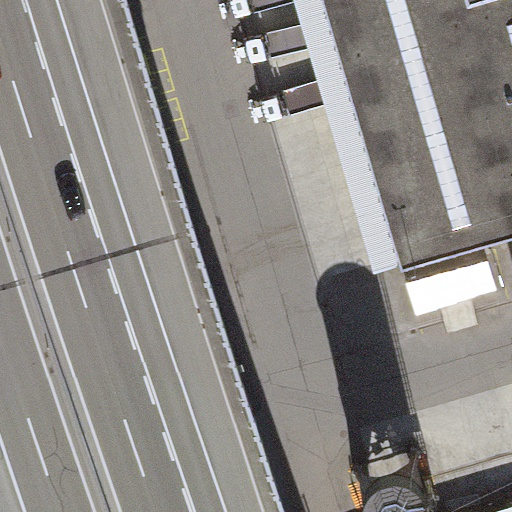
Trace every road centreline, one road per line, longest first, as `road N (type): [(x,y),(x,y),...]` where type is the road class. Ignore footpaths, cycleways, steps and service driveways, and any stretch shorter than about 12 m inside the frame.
road 1 (motorway): [(160,511),(0,19)]
road 2 (motorway): [(0,327),(51,479)]
